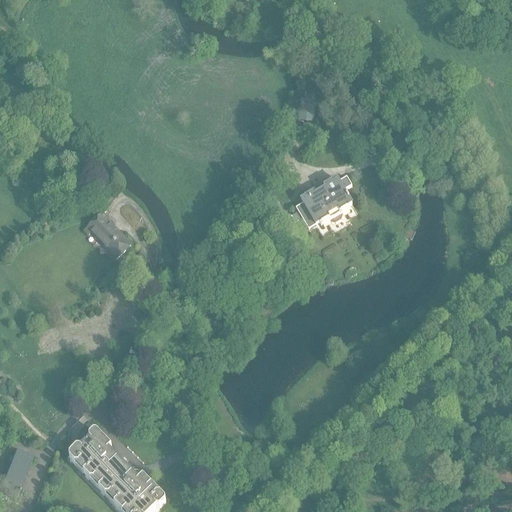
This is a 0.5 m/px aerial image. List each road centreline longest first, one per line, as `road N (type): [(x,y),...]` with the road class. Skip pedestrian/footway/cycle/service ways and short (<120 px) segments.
road 1 (residential): [(278,511),(511,272)]
road 2 (residential): [(161,271),(155,236),(137,212),(127,202),(113,217),(150,260)]
road 3 (residential): [(205,438),(143,471),(110,436),(103,410)]
